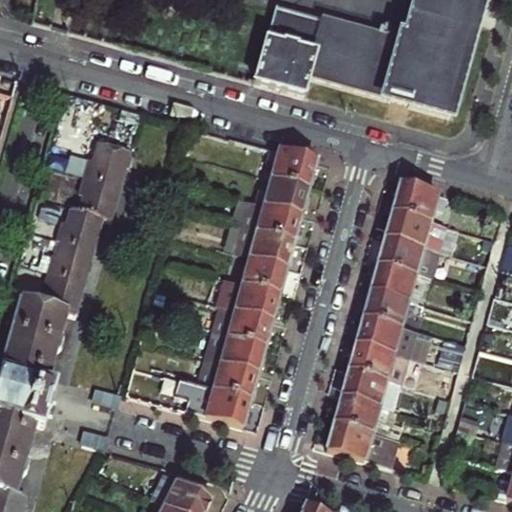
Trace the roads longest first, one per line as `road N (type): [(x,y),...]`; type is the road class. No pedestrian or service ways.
road 1 (residential): [(277,471),(366,149)]
road 2 (residential): [(47,61),(366,149)]
road 3 (residential): [(0,225),(47,61)]
road 4 (residential): [(277,471),(118,426)]
road 5 (residential): [(366,149),(511,190)]
road 6 (residential): [(420,511),(277,471)]
